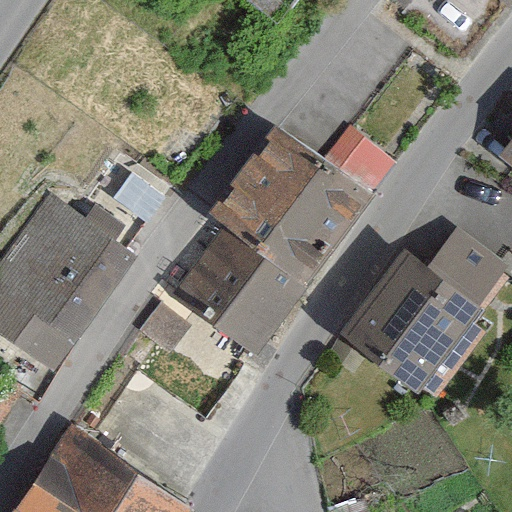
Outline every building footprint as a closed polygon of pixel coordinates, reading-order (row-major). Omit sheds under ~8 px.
[(253,0),(287,24),(304,0),(253,0)] [(511,19),(511,0),(487,0),(511,20),(511,19)] [(371,196),(277,125),(162,279),(256,349),(371,196)] [(511,133),(503,145),(511,151),(511,133)] [(0,266),(0,323),(54,360),(132,247),(51,192),(0,266)] [(403,250),(339,336),(417,394),(422,386),(437,397),(486,332),(476,324),(486,310),(481,306),(511,265),(457,226),(427,267),(403,250)] [(72,431),(9,511),(180,511),(184,506),(72,431)]
